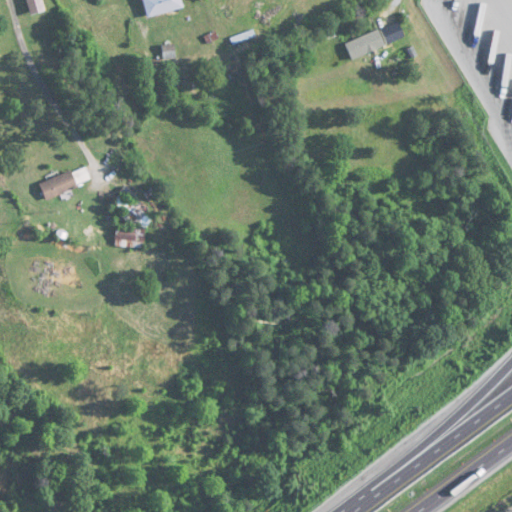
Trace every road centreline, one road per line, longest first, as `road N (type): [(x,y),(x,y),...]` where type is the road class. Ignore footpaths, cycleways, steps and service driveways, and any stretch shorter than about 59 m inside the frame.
road 1 (motorway): [(511,350),(325,511)]
road 2 (motorway): [(511,386),(341,511)]
road 3 (motorway): [(406,511),(511,433)]
